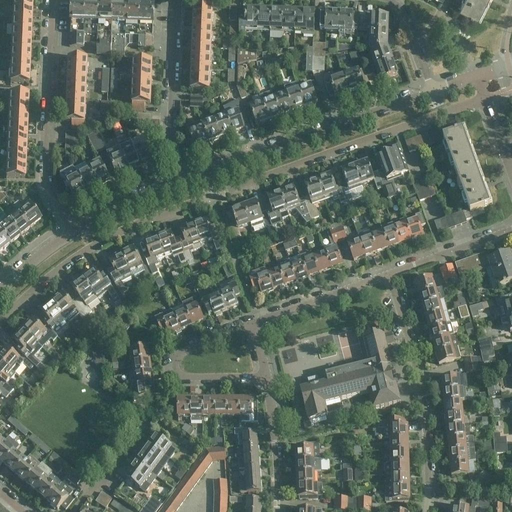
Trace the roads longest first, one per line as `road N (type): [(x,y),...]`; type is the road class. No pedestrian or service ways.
road 1 (residential): [(211,196),(485,97)]
road 2 (residential): [(0,323),(89,247),(211,196)]
road 3 (residential): [(204,175),(433,92)]
road 4 (unclassified): [(389,273),(424,392),(427,511)]
road 5 (residential): [(72,230),(45,186),(54,0)]
road 6 (residential): [(177,0),(169,141),(183,183)]
road 7 (unclassified): [(263,379),(186,378),(173,369),(179,353),(249,326)]
road 8 (residential): [(249,326),(389,273)]
road 9 (unclassified): [(275,511),(263,379)]
road 10 (residential): [(389,273),(511,229)]
road 11 (residential): [(72,230),(183,183)]
